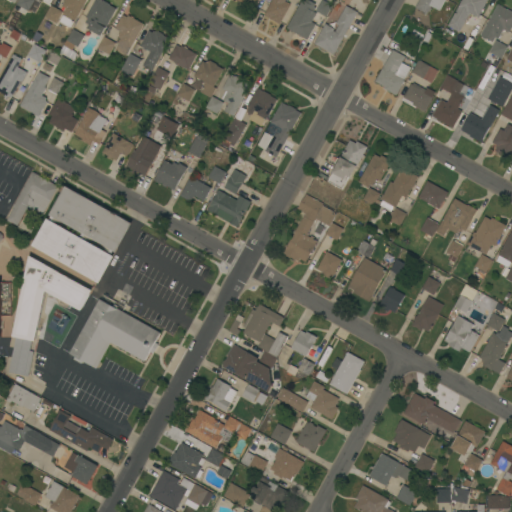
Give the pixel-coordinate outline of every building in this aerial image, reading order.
[(20,6),(17,12),(14,9),(19,0),(34,0),(28,11),(20,6)] [(86,0),(74,22),(74,21),(70,28),(59,22),(63,15),(66,9),(62,6),(65,0),(86,0)] [(100,0),(102,1),(103,0),(110,4),(110,5),(116,9),(101,36),(88,29),(90,25),(86,23),(88,18),(86,17),(95,0),(100,0)] [(233,0),(252,9),(256,0),(233,0)] [(272,0),(285,0),(285,1),(290,4),(290,6),(279,24),(264,15),(272,0)] [(302,0),(305,1),(305,0),(308,0),(316,4),(314,7),(316,8),(313,12),(316,13),(311,22),(316,24),(307,40),(286,28),(302,0)] [(321,0),(323,0),(332,5),(326,17),(315,11),(321,0)] [(418,0),(445,0),(439,11),(431,6),(427,14),(415,7),(418,0)] [(461,0),(487,0),(478,17),(470,13),(459,32),(447,26),(461,0)] [(511,11),(511,26),(509,32),(503,29),(498,39),(495,37),(492,42),(486,38),(484,39),(482,37),(481,36),(480,35),(498,4),(511,11)] [(56,23),(44,16),(51,5),(63,12),(56,23)] [(334,55),(314,44),(325,24),(324,23),(326,19),(335,24),(346,6),(357,12),(334,55)] [(130,50),(129,49),(125,56),(115,51),(119,43),(118,43),(120,38),(118,37),(120,35),(118,34),(120,31),(115,28),(123,15),(127,17),(128,15),(144,24),(130,50)] [(17,40),(9,36),(13,29),(21,33),(17,40)] [(78,47),(75,45),(68,58),(62,54),(61,55),(58,54),(62,48),(73,29),(84,36),(78,47)] [(152,71),(143,66),(150,52),(146,50),(143,49),(143,48),(140,46),(149,31),(152,32),(154,31),(155,31),(156,30),(164,34),(163,35),(170,39),(152,71)] [(39,42),(32,38),(36,31),(43,35),(39,42)] [(109,55),(97,48),(104,36),(116,43),(109,55)] [(0,38),(2,40),(0,42),(0,44),(1,45),(2,42),(12,47),(6,58),(2,56),(0,60),(0,38)] [(501,59),(489,52),(496,40),(508,47),(501,59)] [(39,63),(27,56),(34,44),(46,51),(39,63)] [(183,47),(185,46),(187,48),(188,49),(197,55),(188,70),(183,66),(182,68),(174,63),(175,62),(168,58),(176,45),(180,47),(181,46),(183,47)] [(393,50),(405,57),(402,63),(411,68),(404,80),(396,96),(384,89),(385,87),(375,82),(393,50)] [(132,77),(120,70),(130,53),(141,60),(132,77)] [(0,77),(13,54),(22,59),(18,67),(27,72),(22,82),(20,81),(11,98),(8,96),(7,99),(4,97),(5,94),(0,91),(0,77)] [(214,87),(216,88),(210,98),(200,92),(205,83),(194,76),(202,61),(205,63),(206,62),(207,61),(208,62),(209,61),(210,60),(217,65),(223,69),(214,87)] [(438,71),(431,83),(421,78),(421,79),(412,74),(413,73),(411,72),(415,67),(412,66),(414,63),(416,64),(418,60),(438,71)] [(157,67),(169,73),(160,90),(148,84),(157,67)] [(39,72),(50,77),(45,85),(46,88),(42,95),(46,98),(46,101),(47,102),(39,116),(20,106),(39,72)] [(503,106),(511,84),(511,76),(500,72),(488,100),(503,106)] [(224,111),(228,103),(223,100),(221,99),(225,91),(222,89),(230,74),(235,76),(251,85),(233,116),(224,111)] [(432,116),(441,99),(447,103),(451,94),(440,88),(447,75),(465,85),(460,94),(465,96),(458,109),(462,111),(453,128),(432,116)] [(54,78),(64,83),(58,94),(48,89),(54,78)] [(188,101),(177,95),(183,83),(195,90),(188,101)] [(425,112),(416,107),(415,108),(402,101),(410,84),(412,85),(413,83),(426,90),(427,88),(435,92),(425,112)] [(266,119),(265,119),(261,126),(248,119),(251,114),(250,114),(249,116),(247,114),(248,113),(246,112),(249,107),(247,107),(257,88),(263,91),(270,95),(270,96),(277,99),(266,119)] [(468,104),(475,92),(476,93),(479,89),(485,93),(483,97),(493,103),(487,114),(468,104)] [(511,121),(501,115),(511,93),(511,121)] [(217,114),(206,108),(212,96),(223,102),(217,114)] [(75,108),(72,114),(73,115),(72,117),(78,120),(71,132),(65,129),(64,131),(49,123),(52,116),(49,114),(58,98),(75,108)] [(276,158),(265,151),(265,150),(257,145),(264,132),(265,132),(281,102),(288,106),(289,105),(296,109),(296,110),(301,113),(276,158)] [(99,145),(93,141),(91,146),(78,139),(80,136),(75,133),(83,119),(82,119),(88,109),(95,110),(100,116),(98,120),(105,123),(101,130),(106,132),(99,145)] [(472,115),(475,109),(485,115),(482,121),(472,115)] [(172,137),(156,128),(163,116),(179,124),(172,137)] [(468,117),(472,119),(472,118),(475,119),(475,120),(478,122),(478,121),(480,122),(480,123),(481,124),(485,117),(493,122),(489,129),(488,129),(482,140),(483,141),(481,143),(469,136),(470,135),(461,130),(468,117)] [(235,144),(234,144),(233,146),(230,144),(228,147),(221,143),(224,138),(223,138),(235,118),(246,124),(235,144)] [(511,154),(509,160),(495,151),(497,147),(496,145),(492,142),(499,128),(504,131),(508,124),(511,126),(511,154)] [(106,146),(105,146),(106,143),(107,144),(113,133),(133,144),(127,157),(121,153),(117,161),(102,153),(106,146)] [(195,138),(196,138),(198,134),(209,140),(199,158),(188,152),(195,138)] [(126,166),(135,150),(136,150),(143,136),(152,141),(151,142),(161,147),(145,176),(126,166)] [(328,182),(332,173),(331,173),(336,164),(334,164),(337,158),(339,159),(350,140),(355,143),(357,141),(367,147),(350,177),(342,190),(328,182)] [(373,156),(373,157),(374,154),(380,157),(381,155),(391,161),(387,168),(387,169),(386,171),(385,171),(380,181),(376,179),(373,185),(370,184),(368,187),(358,182),(373,156)] [(167,186),(165,187),(161,185),(162,183),(161,183),(160,184),(153,180),(154,179),(164,160),(172,164),(173,162),(178,164),(179,163),(187,167),(184,173),(184,172),(174,190),(167,186)] [(214,166),(226,172),(219,184),(208,177),(214,166)] [(236,195),(224,188),(234,169),(246,176),(236,195)] [(414,183),(415,183),(414,186),(413,186),(406,198),(402,196),(395,208),(393,207),(391,212),(380,205),(383,201),(380,199),(390,182),(393,183),(399,171),(400,172),(401,169),(406,172),(407,171),(418,177),(414,183)] [(33,172),(58,186),(41,216),(27,208),(17,226),(7,220),(14,207),(13,206),(33,172)] [(211,188),(204,201),(193,196),(190,201),(180,196),(190,177),(211,188)] [(448,193),(439,209),(418,197),(427,181),(448,193)] [(132,223),(116,252),(49,215),(66,186),(132,223)] [(369,188),(380,194),(377,200),(380,201),(377,207),(374,205),(373,206),(363,200),(369,188)] [(207,210),(218,190),(236,200),(239,196),(251,202),(237,227),(207,210)] [(305,213),(297,209),(306,194),(323,203),(322,205),(331,211),(335,215),(331,222),(343,229),(337,241),(325,234),(329,227),(315,219),(307,234),(308,234),(307,236),(310,238),(311,236),(314,238),(313,240),(317,241),(305,262),(299,259),(298,261),(290,257),(289,258),(286,256),(285,255),(283,253),(305,213)] [(455,198),(467,205),(468,205),(477,210),(465,231),(460,228),(457,234),(448,229),(444,236),(436,231),(455,198)] [(399,226),(388,220),(390,217),(389,216),(391,212),(393,212),(395,208),(406,214),(399,226)] [(427,217),(438,224),(431,237),(430,236),(429,238),(424,235),(425,233),(420,230),(427,217)] [(495,246),(492,244),(486,255),(467,244),(474,232),(475,233),(485,217),(491,220),(492,218),(506,226),(495,246)] [(114,256),(99,283),(32,245),(47,218),(114,256)] [(511,230),(511,263),(510,262),(507,268),(496,261),(499,256),(498,255),(511,230)] [(363,241),(369,244),(372,239),(376,241),(373,246),(375,247),(369,258),(357,252),(363,241)] [(453,240),(454,241),(455,240),(463,245),(463,246),(456,259),(456,258),(454,262),(448,259),(451,255),(446,252),(453,240)] [(342,260),(335,271),(336,272),(335,275),(334,274),(331,280),(321,274),(322,272),(317,269),(318,267),(327,251),(342,260)] [(492,261),(485,273),(474,266),(481,254),(492,261)] [(92,290),(81,310),(46,291),(35,341),(32,340),(30,351),(33,352),(28,376),(8,372),(16,337),(12,337),(30,255),(92,290)] [(364,258),(386,270),(369,302),(352,293),(354,290),(348,287),(364,258)] [(396,259),(402,262),(404,258),(410,261),(407,266),(406,265),(400,276),(390,270),(396,259)] [(440,283),(434,295),(422,289),(428,277),(440,283)] [(392,288),(392,287),(395,289),(395,290),(405,296),(395,313),(389,310),(388,312),(379,306),(389,287),(392,288)] [(466,313),(454,306),(460,295),(463,290),(469,293),(467,298),(472,301),(466,313)] [(444,305),(430,330),(429,329),(428,332),(423,329),(421,331),(412,325),(414,321),(413,320),(415,316),(416,317),(428,296),(444,305)] [(99,299),(113,307),(114,304),(120,307),(119,309),(161,333),(155,343),(159,345),(154,354),(150,352),(145,362),(111,343),(96,369),(83,362),(81,364),(73,359),(75,357),(69,354),(99,299)] [(501,312),(494,308),(497,302),(504,306),(501,312)] [(245,328),(243,327),(252,309),(255,311),(259,304),(284,318),(279,327),(271,322),(259,342),(251,338),(250,339),(247,337),(247,336),(243,333),(245,328)] [(486,325),(493,313),(505,320),(498,332),(486,325)] [(238,315),(243,318),(237,329),(241,331),(238,336),(229,331),(238,315)] [(473,325),(470,330),(479,335),(470,353),(460,347),(458,351),(449,346),(450,344),(444,341),(454,323),(458,316),(473,325)] [(493,332),(496,334),(497,332),(499,333),(503,326),(511,330),(511,335),(498,359),(505,363),(499,374),(482,365),(484,363),(481,361),(482,359),(479,358),(493,332)] [(301,330),(306,333),(307,332),(317,337),(314,342),(312,345),(313,345),(311,349),(310,348),(305,357),(290,349),(301,330)] [(268,393),(221,366),(234,344),(258,358),(257,361),(258,362),(264,350),(258,346),(265,334),(275,340),(279,332),(288,337),(277,357),(280,380),(272,376),(272,370),(271,368),(271,370),(270,369),(272,386),(268,393)] [(347,352),(365,362),(347,394),(329,385),(347,352)] [(286,372),(290,364),(298,369),(303,358),(314,364),(308,376),(305,374),(304,377),(298,378),(286,372)] [(330,376),(326,383),(316,377),(311,374),(313,369),(318,372),(319,371),(330,376)] [(231,386),(230,388),(237,392),(231,404),(230,403),(226,411),(218,406),(207,400),(204,399),(211,387),(212,387),(217,379),(231,386)] [(310,407),(313,402),(306,397),(309,391),(308,391),(314,381),(324,387),(323,390),(339,399),(335,406),(338,408),(332,420),(310,407)] [(41,398),(33,412),(23,406),(22,407),(11,401),(10,403),(6,400),(15,384),(41,398)] [(259,390),(253,402),(242,396),(248,384),(259,390)] [(308,402),(302,413),(277,399),(283,388),(308,402)] [(414,393),(425,399),(426,397),(434,402),(433,405),(460,420),(453,433),(426,418),(425,421),(426,422),(425,423),(424,423),(423,425),(403,414),(414,393)] [(49,430),(58,414),(57,413),(59,410),(62,411),(63,409),(70,413),(69,415),(71,416),(64,428),(77,435),(84,423),(114,440),(108,450),(102,447),(99,453),(89,447),(87,451),(49,430)] [(202,440),(202,441),(200,440),(201,439),(186,431),(193,419),(194,420),(200,410),(215,419),(214,419),(225,425),(229,416),(242,423),(241,424),(251,430),(245,440),(233,433),(228,442),(221,439),(216,448),(202,440)] [(431,436),(424,449),(418,446),(414,453),(409,450),(408,452),(399,447),(400,445),(393,441),(397,433),(394,432),(401,419),(431,436)] [(0,439),(0,428),(4,421),(20,429),(22,430),(25,425),(33,430),(33,431),(38,433),(31,445),(20,439),(18,442),(19,443),(17,445),(15,448),(0,439)] [(465,441),(457,437),(466,421),(485,432),(477,448),(475,446),(471,454),(482,460),(476,472),(464,465),(464,464),(456,460),(462,450),(462,447),(465,441)] [(314,452),(296,442),(301,433),(300,432),(302,429),(303,429),(307,422),(309,423),(309,422),(314,424),(313,425),(316,427),(317,426),(326,430),(314,452)] [(292,431),(285,445),(270,437),(277,423),(292,431)] [(53,457),(43,451),(50,439),(60,445),(53,457)] [(496,489),(505,473),(490,464),(503,441),(511,446),(511,478),(509,479),(508,481),(511,482),(511,495),(511,497),(496,489)] [(203,455),(202,458),(205,460),(202,466),(200,465),(199,467),(201,467),(195,479),(188,475),(168,464),(174,451),(176,452),(182,442),(203,455)] [(224,455),(218,467),(205,460),(211,448),(224,455)] [(304,462),(297,474),(294,473),(292,477),(293,477),(291,482),(286,479),(286,478),(283,477),(282,478),(273,474),(275,471),(270,469),(276,459),(274,457),(279,448),(304,462)] [(268,462),(260,475),(248,468),(248,466),(241,462),(247,452),(254,456),(255,455),(268,462)] [(382,453),(413,471),(408,481),(398,476),(396,479),(392,476),(387,484),(388,484),(387,486),(369,476),(382,453)] [(434,461),(427,474),(414,467),(422,454),(434,461)] [(98,466),(89,481),(86,484),(71,476),(75,470),(73,469),(75,467),(73,466),(75,462),(74,461),(78,455),(98,466)] [(231,482),(240,487),(241,484),(255,492),(251,499),(266,507),(271,497),(269,496),(273,489),(256,480),(259,474),(241,464),(231,482)] [(217,472),(220,465),(231,471),(227,478),(217,472)] [(150,496),(161,476),(164,478),(165,477),(168,478),(171,472),(183,479),(183,478),(194,484),(195,484),(220,498),(212,511),(202,511),(205,506),(200,504),(199,506),(199,505),(196,510),(184,504),(183,505),(179,503),(175,510),(150,496)] [(259,511),(263,506),(252,499),(254,495),(250,493),(254,486),(257,489),(259,485),(257,484),(261,477),(288,492),(276,511),(259,511)] [(80,496),(71,511),(70,510),(69,511),(58,511),(50,507),(53,501),(45,497),(53,481),(80,496)] [(223,496),(231,483),(247,492),(246,492),(250,494),(243,507),(223,496)] [(35,506),(23,499),(24,499),(16,495),(22,484),(30,488),(30,487),(42,494),(35,506)] [(388,500),(388,501),(390,502),(387,508),(393,511),(362,511),(354,508),(358,500),(356,498),(363,485),(388,500)] [(403,485),(417,493),(410,506),(396,498),(403,485)] [(469,491),(466,504),(451,500),(454,487),(469,491)] [(436,489),(450,489),(450,503),(436,503),(436,489)] [(488,509),(488,496),(501,495),(501,496),(509,497),(509,509),(488,509)] [(141,511),(163,511),(145,503),(141,511)] [(413,511),(421,503),(426,507),(427,511),(413,511)]
